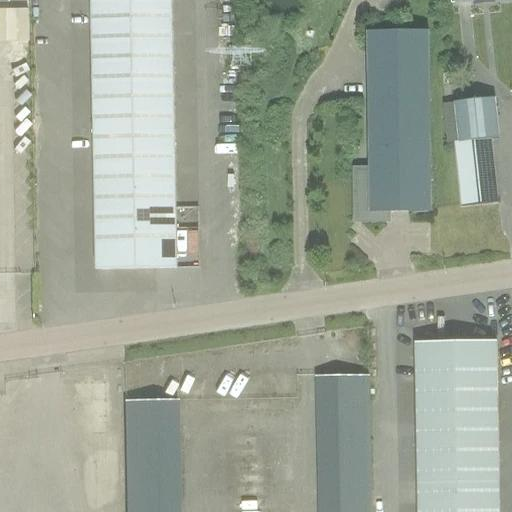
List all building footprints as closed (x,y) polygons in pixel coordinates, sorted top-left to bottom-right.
[(132,9),(132,0),(91,0),(92,10),(132,9)] [(173,8),(172,0),(132,0),(132,9),(173,8)] [(174,48),(173,8),(132,9),(133,29),(133,49),(174,48)] [(133,29),(132,9),(92,10),(92,30),(133,29)] [(133,49),(133,29),(92,30),(92,50),(133,49)] [(431,211),(429,31),(368,32),(370,172),(358,172),(358,219),(387,219),(387,212),(432,212),(432,211),(431,211)] [(174,68),(174,48),(133,49),(133,69),(174,68)] [(133,69),(133,49),(92,50),(93,70),(133,69)] [(174,88),(174,68),(133,69),(134,89),(174,88)] [(134,89),(133,69),(93,70),(93,90),(134,89)] [(175,108),(174,88),(134,89),(134,109),(175,108)] [(134,109),(134,89),(93,90),(94,110),(134,109)] [(495,98),(454,103),(444,104),(449,144),(456,143),(462,207),(498,203),(492,139),(500,138),(495,98)] [(175,128),(175,108),(134,109),(134,129),(175,128)] [(134,129),(134,109),(94,110),(94,130),(134,129)] [(175,148),(175,128),(134,129),(135,149),(175,148)] [(135,149),(134,129),(94,130),(94,150),(135,149)] [(176,168),(175,148),(135,149),(135,169),(176,168)] [(135,169),(135,149),(94,150),(95,170),(135,169)] [(176,188),(176,168),(135,169),(136,189),(176,188)] [(136,189),(135,169),(95,170),(95,190),(136,189)] [(176,208),(176,188),(136,189),(136,209),(176,208)] [(136,209),(136,189),(95,190),(95,210),(136,209)] [(177,228),(176,208),(136,209),(136,229),(156,229),(177,228)] [(136,229),(136,209),(95,210),(96,230),(116,229),(136,229)] [(178,269),(177,228),(156,229),(157,269),(178,269)] [(117,270),(116,229),(96,230),(96,270),(117,270)] [(137,270),(136,229),(116,229),(117,270),(137,270)] [(157,269),(156,229),(136,229),(137,270),(157,269)] [(341,366),(367,365),(365,333),(340,335),(341,366)] [(500,511),(497,342),(416,343),(418,511),(500,511)] [(318,377),(319,511),(372,511),(369,376),(318,377)] [(126,402),(127,511),(179,511),(178,401),(126,402)]
